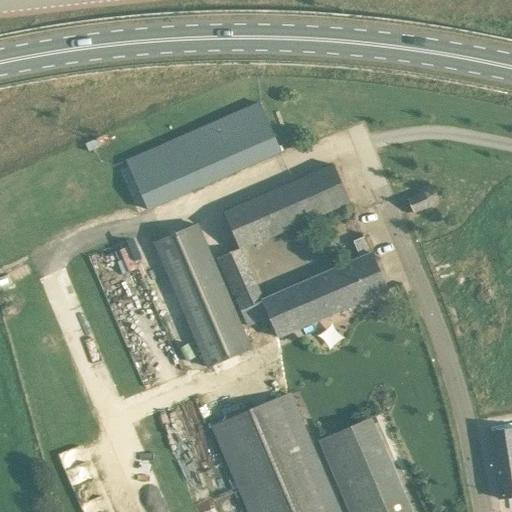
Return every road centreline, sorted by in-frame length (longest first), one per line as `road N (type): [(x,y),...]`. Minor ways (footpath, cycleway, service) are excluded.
road 1 (primary): [(511,74),(372,49),(203,39),(0,63)]
road 2 (residential): [(484,511),(462,402),(360,142)]
